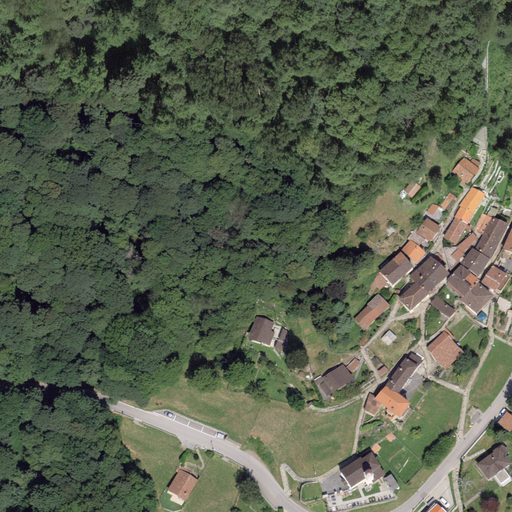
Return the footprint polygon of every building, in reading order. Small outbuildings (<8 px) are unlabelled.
[(479,171),(464,159),(452,173),(467,186),(479,171)] [(419,186),(413,179),(403,189),(410,196),(419,186)] [(455,219),(468,225),(486,196),(472,188),(459,207),(460,208),(454,218),(455,219)] [(448,213),(457,201),(448,194),(439,208),(442,210),(443,209),(448,213)] [(434,220),(440,212),(433,208),(428,216),(434,220)] [(509,228),(483,214),(475,230),(482,236),(474,252),(473,250),(461,266),(478,280),(490,263),(489,262),(509,228)] [(468,225),(455,219),(443,239),(456,246),(468,225)] [(441,230),(427,220),(416,234),(430,244),(441,230)] [(511,230),(502,250),(511,254),(511,230)] [(477,240),(473,234),(457,247),(443,249),(450,272),(459,264),(458,263),(464,256),(462,254),(477,240)] [(426,255),(410,241),(401,252),(416,266),(426,255)] [(414,270),(400,255),(379,274),(393,289),(414,270)] [(449,277),(431,259),(408,278),(416,285),(398,302),(410,314),(449,277)] [(479,283),(461,267),(445,283),(462,299),(463,300),(478,285),(479,283)] [(506,277),(492,267),(481,284),(494,293),(506,277)] [(463,300),(462,299),(459,302),(477,318),(494,299),(478,285),(463,300)] [(389,308),(378,295),(366,306),(368,307),(353,320),(363,332),(389,308)] [(455,313),(437,298),(430,306),(449,321),(455,313)] [(277,325),(256,318),(248,340),(269,348),(277,325)] [(289,332),(282,330),(279,340),(285,342),(289,332)] [(462,354),(443,332),(425,349),(444,370),(462,354)] [(385,387),(398,396),(422,363),(412,354),(406,361),(405,360),(385,387)] [(343,364),(322,379),(333,395),(354,381),(343,364)] [(386,413),(392,418),(393,416),(400,421),(410,406),(398,396),(385,387),(376,399),(374,401),(381,407),(387,411),(386,413)] [(374,401),(376,399),(370,394),(363,412),(376,418),(381,407),(374,401)] [(511,430),(511,418),(506,414),(497,424),(509,434),(511,430)] [(499,450),(476,467),(488,483),(511,466),(499,450)] [(360,459),(339,473),(351,491),(365,481),(368,485),(372,482),(373,484),(385,477),(371,456),(362,462),(360,459)] [(198,480),(180,470),(167,492),(185,502),(198,480)]
